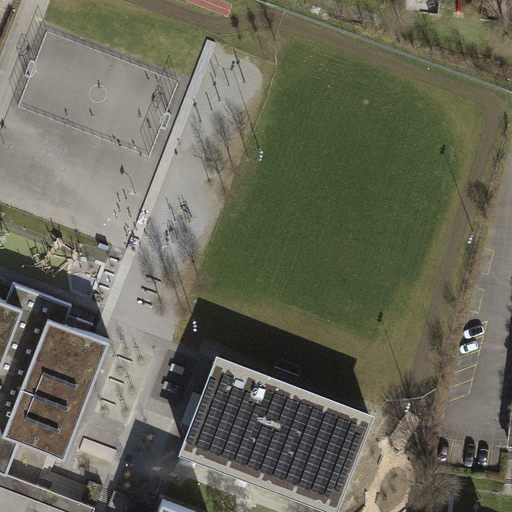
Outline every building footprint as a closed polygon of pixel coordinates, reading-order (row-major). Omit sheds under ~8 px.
[(0,472),(8,475),(21,441),(65,457),(109,341),(95,336),(67,325),(74,306),(13,283),(5,303),(0,300),(0,472)] [(364,409),(220,353),(184,448),(327,503),(364,409)] [(93,511),(96,508),(8,475),(0,472),(0,485),(73,511),(93,511)] [(118,492),(110,511),(142,511),(147,501),(118,492)] [(195,511),(163,500),(160,509),(158,511),(195,511)]
